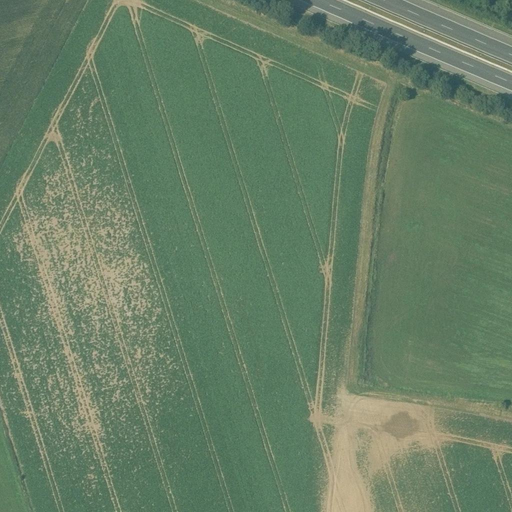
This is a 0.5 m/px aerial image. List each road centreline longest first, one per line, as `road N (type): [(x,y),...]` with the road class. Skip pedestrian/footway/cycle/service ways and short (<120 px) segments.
road 1 (motorway): [(313,0),(511,85)]
road 2 (motorway): [(511,60),(372,0)]
